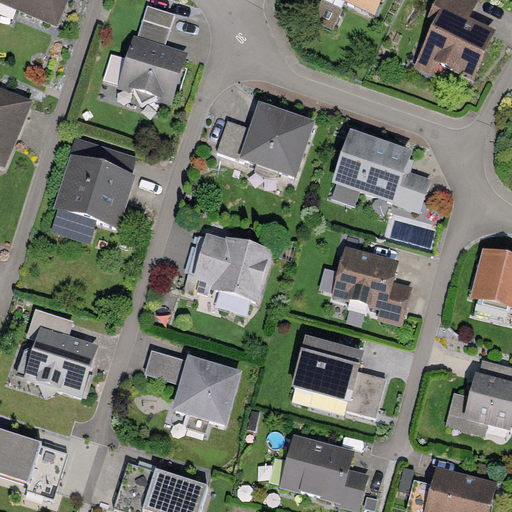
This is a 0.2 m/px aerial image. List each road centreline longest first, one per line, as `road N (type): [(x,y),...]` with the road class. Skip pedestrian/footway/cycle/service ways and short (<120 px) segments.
road 1 (residential): [(480,202),(446,139),(266,69),(211,0)]
road 2 (residential): [(396,464),(453,247),(480,202)]
